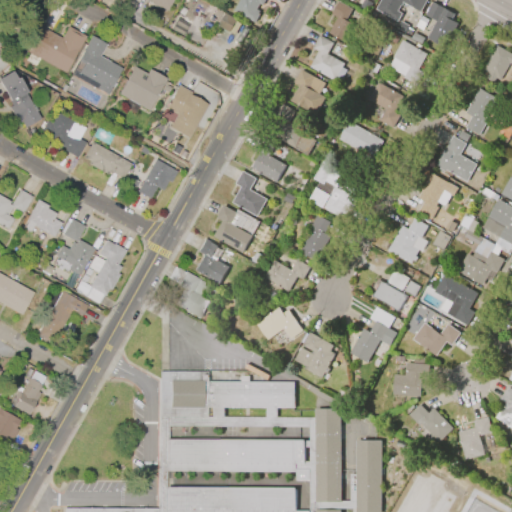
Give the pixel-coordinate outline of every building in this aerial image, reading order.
[(172,0),(166,12),(159,8),(158,10),(151,6),(152,4),(144,0),(172,0)] [(254,22),(233,10),(238,0),(264,0),(261,6),(258,4),(255,9),(259,12),(254,22)] [(375,9),(380,0),(425,0),(419,12),(401,1),(396,11),(400,14),(396,21),(375,9)] [(348,44),(328,32),(336,17),(330,14),(338,1),(351,8),(345,19),(359,27),(348,44)] [(457,24),(443,47),(426,38),(436,21),(424,14),(432,1),(454,14),(450,20),(457,24)] [(224,13),(236,19),(229,32),(217,26),(224,13)] [(428,20),(421,30),(415,26),(421,16),(428,20)] [(408,26),(403,33),(395,29),(399,21),(408,26)] [(84,37),(63,73),(27,52),(41,28),(60,38),(67,27),(84,37)] [(0,70),(0,29),(20,56),(0,70)] [(420,44),(410,38),(413,33),(423,38),(420,44)] [(333,81),(308,67),(317,51),(311,48),(318,35),(331,43),(325,54),(342,63),(333,81)] [(120,69),(106,95),(68,74),(89,36),(105,44),(98,57),(120,69)] [(401,40),(425,54),(417,70),(424,74),(416,87),(401,78),(408,66),(391,57),(401,40)] [(485,72),(499,48),(511,54),(511,65),(503,82),(499,80),(496,85),(488,80),(491,75),(485,72)] [(378,65),(374,73),(367,69),(372,61),(378,65)] [(118,94),(133,67),(145,74),(148,69),(165,79),(148,110),(118,94)] [(299,69),(323,83),(317,94),(323,97),(313,114),(289,100),(298,86),(292,82),(299,69)] [(0,86),(0,76),(11,71),(15,79),(17,78),(25,93),(24,94),(31,106),(33,105),(36,111),(35,111),(39,120),(24,128),(21,123),(18,124),(15,118),(13,119),(7,107),(10,105),(0,86)] [(376,83),(401,96),(392,112),(398,115),(391,128),(377,121),(384,109),(367,100),(376,83)] [(207,105),(188,139),(168,127),(175,115),(164,109),(177,85),(190,93),(189,95),(207,105)] [(464,113),(478,88),(495,98),(482,121),(485,122),(478,135),(464,127),(470,116),(464,113)] [(306,156),(270,135),(274,129),(268,126),(280,104),(293,111),(287,122),(304,131),(302,134),(315,141),(306,156)] [(56,113),(84,128),(78,139),(84,143),(75,158),(64,151),(64,152),(43,140),(46,135),(39,131),(45,121),(50,123),(56,113)] [(511,138),(511,140),(500,135),(510,116),(511,116),(511,138)] [(346,121),(384,141),(374,159),(337,139),(346,121)] [(465,142),(456,137),(460,131),(469,135),(465,142)] [(476,164),(466,182),(444,170),(444,172),(437,168),(438,167),(435,165),(451,136),(465,144),(459,155),(476,164)] [(275,182),(251,169),(259,153),(253,150),(261,137),(274,144),(268,156),(284,165),(275,182)] [(121,179),(108,171),(106,175),(87,164),(88,162),(81,158),(90,142),(129,164),(121,179)] [(135,191),(146,173),(144,172),(148,167),(149,168),(154,160),(175,172),(169,183),(166,181),(161,190),(157,188),(150,201),(135,191)] [(313,179),(322,161),(362,182),(342,218),(308,200),(318,182),(313,179)] [(265,199),(256,216),(231,203),(240,187),(235,184),(241,172),(254,179),(248,190),(265,199)] [(416,197),(430,173),(456,188),(452,195),(442,190),(436,201),(444,206),(442,211),(437,208),(430,220),(416,212),(423,201),(416,197)] [(128,176),(137,182),(134,188),(125,182),(128,176)] [(511,201),(502,196),(511,178),(511,201)] [(500,200),(511,207),(511,252),(510,256),(511,257),(511,264),(507,262),(509,259),(500,253),(498,257),(505,261),(498,274),(493,271),(482,290),(457,276),(459,272),(469,255),(474,258),(482,245),(467,237),(470,232),(468,231),(469,230),(462,226),(467,216),(480,223),(474,234),(484,239),(496,246),(501,239),(484,229),(499,203),(481,192),(484,187),(502,198),(500,200)] [(12,219),(6,229),(0,225),(0,196),(9,202),(8,204),(9,205),(18,190),(31,197),(21,214),(11,208),(6,215),(12,219)] [(290,204),(282,200),(286,193),(294,197),(290,204)] [(60,224),(52,238),(32,227),(29,233),(21,229),(25,221),(36,200),(47,206),(45,209),(55,214),(52,219),(60,224)] [(241,252),(213,237),(221,221),(216,218),(222,205),(236,212),(229,224),(250,235),(241,252)] [(298,251),(310,229),(308,228),(315,214),(329,222),(323,233),(329,236),(315,261),(298,251)] [(410,263),(388,250),(401,226),(407,229),(413,218),(426,225),(419,238),(417,237),(411,247),(418,250),(410,263)] [(84,227),(75,242),(62,235),(71,219),(84,227)] [(444,228),(448,220),(455,224),(451,232),(444,228)] [(431,244),(438,230),(451,237),(443,250),(431,244)] [(217,285),(193,271),(202,255),(196,252),(203,239),(216,247),(210,257),(227,267),(217,285)] [(77,240),(93,249),(79,276),(67,269),(70,265),(55,257),(60,246),(67,250),(72,242),(75,244),(77,240)] [(119,275),(110,291),(107,289),(104,295),(89,287),(105,259),(98,254),(105,241),(112,245),(113,243),(126,250),(117,266),(120,268),(117,274),(119,275)] [(254,252),(260,255),(256,264),(250,261),(254,252)] [(286,292),(262,278),(273,261),(289,271),(296,260),(308,267),(301,280),(296,276),(286,292)] [(95,273),(87,269),(74,291),(97,304),(102,296),(87,287),(95,273)] [(401,291),(386,282),(393,270),(408,279),(401,291)] [(198,319),(173,305),(182,289),(177,286),(184,272),(198,279),(192,291),(208,301),(198,319)] [(443,274),(477,293),(468,309),(473,312),(466,325),(445,313),(452,303),(433,292),(443,274)] [(0,275),(32,293),(20,315),(0,304),(0,275)] [(398,311),(372,297),(376,290),(372,288),(377,280),(406,296),(398,311)] [(409,281),(418,287),(413,296),(403,290),(409,281)] [(60,291),(85,306),(78,317),(69,312),(50,345),(34,335),(60,291)] [(255,324),(277,308),(282,314),(287,309),(302,330),(289,339),(282,328),(266,339),(255,324)] [(349,353),(362,329),(369,332),(375,322),(395,333),(388,346),(379,341),(367,363),(349,353)] [(412,339),(424,323),(439,334),(447,324),(459,333),(451,345),(446,341),(435,355),(412,339)] [(308,333),(332,345),(329,351),(334,354),(326,368),(328,369),(325,374),(323,373),(319,378),(302,369),(304,367),(292,360),(300,347),(311,354),(312,352),(301,346),(308,333)] [(420,397),(391,395),(393,375),(404,375),(405,363),(412,363),(413,359),(422,360),(422,364),(429,364),(427,380),(421,380),(420,397)] [(206,370),(158,370),(157,507),(63,506),(63,511),(339,511),(339,508),(349,508),(349,511),(380,511),(381,439),(355,439),(355,472),(348,472),(348,500),(339,499),(340,408),(314,408),(314,416),(274,416),(274,407),(292,406),(293,381),(247,381),(247,374),(239,374),(239,380),(206,380),(206,370)] [(28,379),(40,385),(36,392),(39,394),(27,415),(12,406),(28,379)] [(511,427),(498,418),(508,403),(503,400),(511,388),(511,427)] [(432,409),(452,429),(438,443),(419,424),(417,425),(407,415),(419,404),(428,413),(432,409)] [(0,411),(18,420),(4,445),(0,442),(0,411)] [(487,417),(491,432),(479,435),(484,455),(464,460),(457,432),(474,427),(472,421),(487,417)]
